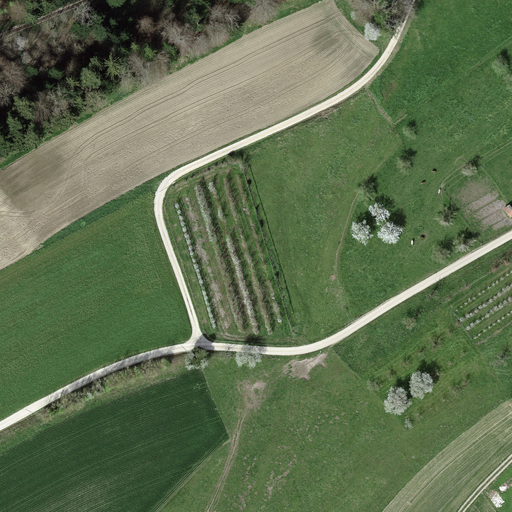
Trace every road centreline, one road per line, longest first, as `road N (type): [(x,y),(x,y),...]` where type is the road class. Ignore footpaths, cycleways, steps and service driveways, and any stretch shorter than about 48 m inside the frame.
road 1 (track): [(420,0),(372,79),(165,192),(162,242),(208,342)]
road 2 (track): [(511,234),(312,345),(208,342)]
road 3 (track): [(208,342),(149,357),(0,426)]
